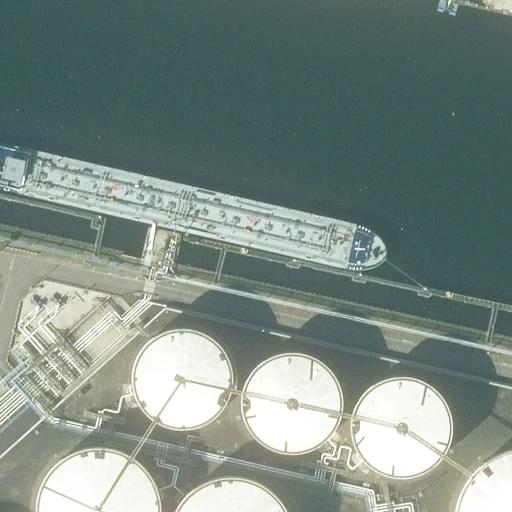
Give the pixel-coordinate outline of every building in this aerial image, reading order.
[(218,343),(216,341),(213,339),(210,336),(207,334),(203,333),(200,331),(197,330),(193,329),(189,328),(186,328),(182,328),(178,328),(175,328),(171,329),(168,330),(164,331),(161,333),(157,334),(154,336),(151,338),(148,341),(146,343),(143,346),(141,349),(139,352),(137,355),(136,359),(134,362),(133,365),(132,369),(132,373),(132,376),(132,380),(132,384),(132,387),(133,391),(134,394),(135,398),(137,401),(139,404),(141,408),(143,410),(146,413),(148,416),(151,418),(154,420),(157,422),(160,424),(164,425),(167,427),(171,427),(175,428),(178,429),(182,429),(186,429),(189,428),(193,427),(196,427),(200,425),(203,424),(207,422),(210,420),(213,418),(216,416),(218,413),(221,411),(223,408),(225,405),(227,401),(228,398),(230,395),(231,391),(232,388),(232,384),(232,380),(232,377),(232,373),(232,369),(231,366),(230,362),(228,359),(227,355),(225,352),(223,349),(221,346),(218,343)] [(334,375),(332,372),(329,369),(327,366),(324,364),(321,361),(318,359),(315,357),(311,356),(308,354),(304,353),(300,352),(296,352),(293,352),(289,352),(285,352),(281,352),(277,353),(274,355),(270,356),(267,358),(263,360),(260,362),(257,364),(255,367),(252,370),(250,373),(248,376),(246,379),(244,383),(243,386),(242,390),(241,394),(241,398),(240,401),(240,405),(241,409),(242,413),(242,416),(244,420),(245,424),(247,427),(249,430),(251,433),(254,436),(256,439),(259,441),(262,444),(266,446),(269,447),(273,449),(276,450),(280,451),(284,452),(287,452),(291,452),(295,452),(299,452),(303,451),(306,450),(310,449),(313,447),(317,445),(320,443),(323,441),(326,438),(329,436),(331,433),(333,430),(335,426),(337,423),(338,419),(340,416),(340,412),(341,408),(341,405),(341,401),(341,397),(341,393),(340,389),(339,386),(337,382),(336,379),(334,375)] [(447,446),(448,442),(449,438),(450,434),(451,430),(451,426),(451,422),(450,418),(450,414),(448,410),(447,406),(445,403),(443,399),(441,396),(438,393),(436,390),(433,387),(429,384),(426,382),(422,380),(419,379),(415,377),(411,376),(407,376),(403,375),(399,375),(394,376),(390,376),(386,377),(383,379),(379,380),(375,382),(372,384),(368,387),(365,389),(362,392),(360,395),(358,399),(355,402),(354,406),(352,410),(351,414),(350,418),(350,422),(350,426),(350,430),(350,434),(351,438),(352,442),(353,446),(355,449),(357,453),(360,456),(362,459),(365,462),(368,465),(371,468),(375,470),(378,472),(382,473),(386,475),(390,476),(394,476),(398,477),(402,477),(406,476),(410,476),(414,475),(418,473),(422,472),(425,470),(429,468),(432,465),(435,463),(438,460),(441,457),(443,453),(445,450),(447,446)] [(37,495),(36,499),(36,503),(35,508),(35,511),(160,511),(161,509),(160,504),(160,500),(159,496),(158,492),(157,488),(156,484),(154,481),(152,477),(150,474),(147,470),(144,467),(142,464),(138,461),(135,459),(132,456),(128,454),(125,452),(121,451),(117,449),(113,448),(109,447),(105,447),(101,447),(96,447),(92,447),(88,447),(84,448),(80,449),(76,450),(72,452),(69,454),(65,456),(61,458),(58,461),(55,463),(52,466),(49,470),(47,473),(45,476),(43,480),(41,484),(39,487),(38,491),(37,495)] [(511,511),(511,447),(511,448),(507,449),(503,451),(499,452),(495,454),(491,457),(487,459),(483,462),(480,465),(476,468),(473,471),(470,475),(467,478),(465,482),(463,486),(461,490),(459,495),(457,499),(456,503),(455,508),(454,511),(511,511)] [(284,506),(281,502),(278,499),(276,496),(272,493),(269,490),(265,487),(262,485),(258,483),(254,481),(250,479),(245,478),(241,477),(237,477),(232,476),(228,476),(223,477),(219,477),(215,478),(210,479),(206,481),(202,483),(198,485),(195,487),(191,490),(188,493),(185,496),(182,499),(179,503),(177,507),(174,510),(173,511),(286,511),(286,510),(284,506)]
